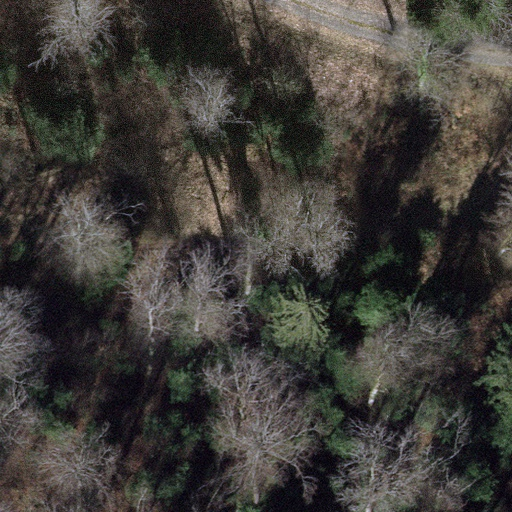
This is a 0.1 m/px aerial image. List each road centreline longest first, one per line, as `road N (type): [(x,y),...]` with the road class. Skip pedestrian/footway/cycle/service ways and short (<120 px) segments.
road 1 (track): [(0,247),(65,266),(406,233),(511,205)]
road 2 (unclassified): [(288,0),(447,52),(511,56)]
